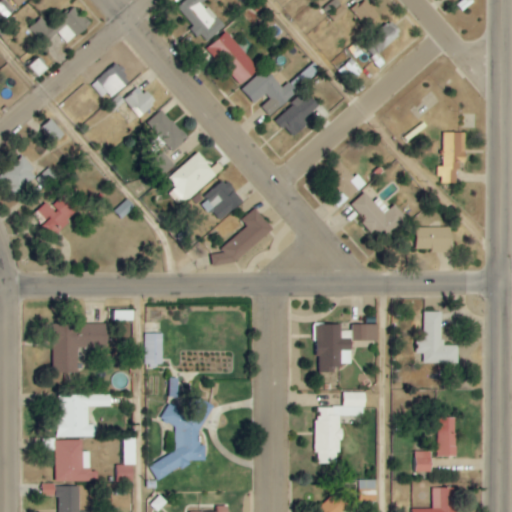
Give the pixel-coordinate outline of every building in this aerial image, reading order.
[(0,0),(0,13),(4,19),(14,11),(4,0),(0,0)] [(205,43),(219,30),(213,23),(217,20),(203,4),(206,0),(185,0),(177,8),(193,26),(191,27),(205,43)] [(333,0),(323,9),(336,23),(348,11),(337,0),(333,0)] [(380,15),(367,0),(363,0),(352,10),(366,28),(380,15)] [(29,28),(42,44),(58,32),(67,44),(90,26),(76,8),(50,28),(43,18),(29,28)] [(355,61),(362,69),(399,34),(388,22),(359,49),(363,53),(355,61)] [(259,69),(226,32),(207,49),(240,86),(259,69)] [(29,66),(39,77),(48,69),(38,58),(29,66)] [(348,84),(362,73),(352,60),(338,71),(348,84)] [(101,97),(107,92),(111,97),(131,81),(117,64),(91,85),(101,97)] [(254,104),(265,94),(270,100),(261,108),(269,117),(297,92),(289,82),(282,88),(265,69),(242,90),(254,104)] [(155,103),(139,86),(123,101),(139,118),(155,103)] [(124,101),(119,96),(110,106),(115,111),(124,101)] [(276,121),(292,136),(320,106),(310,97),(305,102),(299,96),(276,121)] [(172,152),(188,138),(162,110),(146,124),(172,152)] [(464,134),(443,133),(442,167),(439,167),(438,184),(457,184),(457,163),(464,163),(464,134)] [(146,168),(158,177),(170,162),(158,153),(146,168)] [(185,202),(216,175),(197,153),(165,181),(185,202)] [(37,173),(24,158),(0,177),(13,193),(37,173)] [(339,191),(330,199),(338,208),(366,184),(358,175),(354,178),(341,163),(327,176),(339,191)] [(55,176),(47,169),(39,179),(47,185),(55,176)] [(203,198),(223,220),(237,206),(217,184),(203,198)] [(389,210),(379,198),(373,202),(365,193),(351,205),(366,222),(365,223),(381,242),(408,220),(395,205),(389,210)] [(45,203),(32,216),(50,235),(79,207),(66,194),(51,209),(45,203)] [(115,211),(121,219),(135,208),(128,200),(115,211)] [(248,228),(210,259),(220,272),(272,230),(255,209),(241,220),(248,228)] [(451,228),(417,228),(417,250),(432,249),(432,253),(452,253),(451,228)] [(133,310),(111,311),(111,321),(134,321),(133,310)] [(423,363),(458,364),(458,346),(442,346),(442,312),(423,312),(423,342),(416,342),(416,353),(423,353),(423,363)] [(78,373),(78,348),(108,348),(108,324),(53,323),(53,372),(78,373)] [(341,324),(318,324),(318,373),(333,373),(333,365),(352,365),(352,344),(341,344),(341,324)] [(378,341),(378,325),(353,325),(353,341),(378,341)] [(163,334),(145,334),(144,364),(162,365),(163,334)] [(343,407),(315,407),(316,464),(341,464),(340,417),(365,417),(365,392),(343,393),(343,407)] [(96,438),(96,425),(88,425),(88,407),(111,407),(111,395),(56,395),(56,438),(96,438)] [(175,451),(149,467),(157,481),(178,469),(187,468),(189,462),(206,461),(205,446),(201,445),(201,434),(209,407),(205,399),(202,401),(198,413),(195,413),(168,405),(167,405),(162,421),(174,425),(175,451)] [(456,417),(437,418),(438,456),(456,456),(456,417)] [(135,438),(123,438),(123,465),(136,465),(135,438)] [(54,441),(55,482),(97,481),(97,472),(90,472),(90,452),(82,452),(82,441),(54,441)] [(432,452),(415,452),(415,472),(432,472),(432,452)] [(130,483),(131,474),(118,473),(117,481),(130,483)] [(376,480),(360,481),(360,501),(376,501),(376,480)] [(90,511),(91,511),(80,511),(79,486),(57,486),(57,511),(90,511)] [(457,511),(458,488),(433,488),(433,509),(414,509),(413,511),(457,511)] [(348,511),(349,511),(336,494),(319,508),(321,511),(348,511)]
